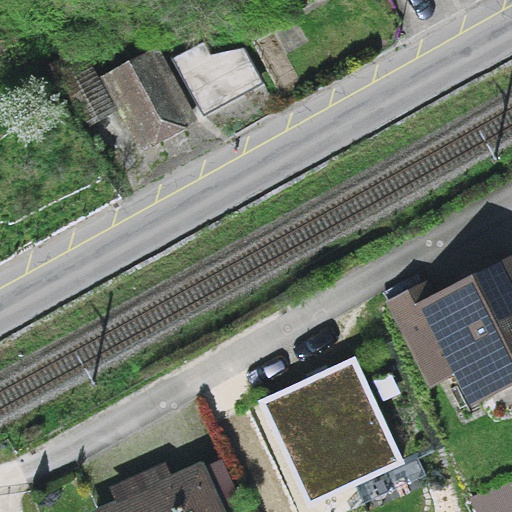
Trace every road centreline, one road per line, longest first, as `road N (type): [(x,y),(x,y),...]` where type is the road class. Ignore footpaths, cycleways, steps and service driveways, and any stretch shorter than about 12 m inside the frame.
road 1 (tertiary): [(0,304),(511,21)]
road 2 (residential): [(511,198),(0,475)]
